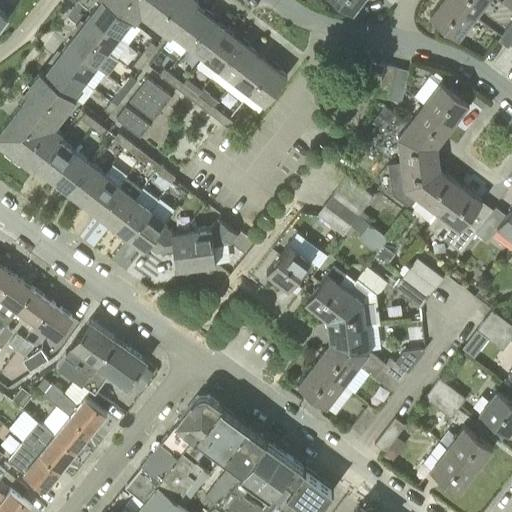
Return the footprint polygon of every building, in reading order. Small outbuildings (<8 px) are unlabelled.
[(100,0),(90,13),(119,35),(131,20),(106,0),(100,0)] [(106,0),(131,20),(134,22),(145,8),(153,14),(149,20),(170,36),(173,32),(174,31),(173,31),(194,3),(196,3),(198,0),(106,0)] [(338,0),(352,11),(360,0),(338,0)] [(475,15),(455,0),(441,0),(430,15),(458,37),(475,15)] [(455,0),(475,15),(486,0),(455,0)] [(511,0),(501,0),(511,8),(511,0)] [(196,3),(194,3),(173,31),(174,31),(173,32),(188,44),(211,15),(196,3)] [(0,9),(0,26),(8,16),(0,9)] [(78,29),(107,51),(119,35),(90,13),(78,29)] [(211,15),(188,44),(203,55),(225,26),(211,15)] [(511,20),(498,39),(508,47),(511,41),(511,20)] [(225,26),(203,55),(219,67),(241,38),(225,26)] [(67,43),(96,66),(108,75),(119,60),(107,51),(78,29),(67,43)] [(241,38),(219,67),(234,78),(256,50),(241,38)] [(151,40),(141,53),(148,57),(157,45),(151,40)] [(55,58),(84,81),(96,66),(67,43),(55,58)] [(256,50),(234,78),(249,90),(271,61),(256,50)] [(148,57),(141,53),(133,63),(139,68),(148,57)] [(43,74),(75,100),(77,98),(73,95),(84,81),(55,58),(44,73),(43,74)] [(382,73),(385,63),(372,59),(369,70),(382,73)] [(271,61),(249,90),(265,102),(287,74),(271,61)] [(385,63),(382,73),(383,73),(377,96),(388,99),(397,66),(385,63)] [(171,81),(176,75),(164,66),(159,73),(171,81)] [(397,66),(388,99),(401,102),(410,69),(397,66)] [(0,143),(34,170),(37,166),(60,137),(63,133),(49,123),(55,115),(60,119),(75,100),(43,74),(44,73),(40,70),(24,91),(28,94),(0,130),(0,143)] [(131,73),(122,85),(128,90),(137,78),(131,73)] [(176,75),(171,81),(182,90),(187,84),(176,75)] [(154,118),(172,95),(148,76),(129,100),(154,118)] [(424,101),(453,123),(469,101),(440,79),(424,101)] [(187,84),(182,90),(194,99),(199,93),(187,84)] [(128,90),(122,85),(113,97),(119,102),(128,90)] [(210,102),(199,93),(194,99),(205,108),(210,102)] [(119,102),(113,97),(104,108),(111,113),(119,102)] [(408,122),(437,144),(453,123),(424,101),(408,122)] [(458,120),(467,127),(483,108),(475,101),(458,120)] [(210,102),(205,108),(216,117),(221,111),(210,102)] [(140,136),(150,123),(126,105),(116,117),(140,136)] [(383,129),(395,113),(385,105),(372,121),(383,129)] [(80,117),(92,126),(97,120),(85,111),(80,117)] [(221,111),(216,117),(228,126),(233,120),(221,111)] [(97,120),(92,126),(103,135),(108,129),(97,120)] [(402,161),(438,156),(437,144),(408,122),(399,133),(402,161)] [(113,137),(125,146),(130,140),(118,131),(113,137)] [(52,178),(74,149),(60,137),(37,166),(52,178)] [(130,140),(125,146),(136,155),(141,148),(130,140)] [(141,148),(136,155),(147,164),(152,157),(141,148)] [(68,189),(90,161),(74,149),(52,178),(68,189)] [(412,207),(420,196),(441,168),(440,167),(438,156),(402,161),(388,162),(392,192),(412,207)] [(152,157),(147,164),(159,172),(164,166),(152,157)] [(82,201),(104,172),(90,161),(68,189),(82,201)] [(159,172),(161,174),(171,182),(176,175),(164,166),(159,172)] [(439,211),(460,183),(441,168),(420,196),(439,211)] [(98,213),(120,184),(104,172),(82,201),(98,213)] [(171,182),(161,174),(153,188),(161,194),(171,182)] [(347,174),(339,185),(366,206),(374,194),(347,174)] [(460,251),(476,231),(493,208),(460,183),(439,211),(427,226),(460,251)] [(113,224),(135,195),(120,184),(98,213),(113,224)] [(366,206),(339,185),(332,194),(369,223),(370,222),(369,221),(373,216),(364,208),(366,206)] [(369,223),(332,194),(325,203),(352,224),(362,232),(369,223)] [(128,236),(151,207),(135,195),(113,224),(128,236)] [(352,224),(325,203),(317,213),(344,234),(352,224)] [(511,234),(511,204),(506,213),(496,205),(493,208),(476,231),(486,239),(498,224),(511,234)] [(147,244),(163,224),(166,219),(151,207),(128,236),(144,248),(147,244)] [(211,226),(191,229),(196,264),(216,262),(213,244),(231,242),(238,233),(218,217),(211,226)] [(388,237),(369,223),(362,233),(359,237),(377,251),(388,237)] [(196,264),(191,229),(171,231),(163,224),(147,244),(156,251),(174,249),(177,267),(196,264)] [(289,242),(266,270),(289,288),(311,259),(289,242)] [(393,253),(382,245),(377,252),(387,260),(393,253)] [(410,267),(436,287),(444,276),(418,256),(410,267)] [(0,291),(14,272),(0,262),(0,291)] [(327,317),(357,279),(346,272),(334,262),(305,300),(327,317)] [(357,279),(327,317),(329,330),(365,324),(380,322),(376,291),(382,288),(387,280),(368,265),(357,279)] [(436,287),(410,267),(403,275),(429,295),(436,287)] [(462,272),(456,268),(452,274),(458,278),(462,272)] [(14,272),(0,291),(0,320),(5,325),(18,307),(33,286),(14,272)] [(429,295),(403,275),(395,286),(421,306),(429,295)] [(289,287),(294,292),(299,285),(294,281),(289,287)] [(33,286),(18,307),(37,321),(53,300),(33,286)] [(53,300),(37,321),(58,336),(73,315),(53,300)] [(511,323),(492,308),(485,318),(511,338),(511,336),(511,323)] [(84,382),(117,337),(90,317),(57,362),(84,382)] [(511,338),(485,318),(477,328),(503,349),(511,338)] [(385,362),(369,350),(365,324),(329,330),(330,341),(330,342),(358,363),(375,376),(382,366),(401,380),(426,348),(426,346),(405,349),(396,360),(390,355),(385,362)] [(7,325),(0,334),(0,344),(2,346),(13,330),(7,325)] [(10,343),(18,349),(26,338),(18,332),(10,343)] [(109,371),(111,373),(127,384),(146,358),(130,347),(117,337),(84,382),(95,390),(109,371)] [(26,338),(18,349),(26,355),(34,344),(26,338)] [(358,363),(330,342),(315,361),(343,382),(358,363)] [(30,370),(48,358),(42,349),(24,360),(30,370)] [(155,369),(144,361),(129,380),(140,389),(155,369)] [(343,382),(315,361),(298,383),(326,405),(343,382)] [(382,366),(375,376),(394,390),(401,380),(382,366)] [(440,376),(432,386),(458,406),(466,396),(440,376)] [(44,392),(70,413),(91,430),(106,411),(85,394),(78,403),(52,382),(44,392)] [(23,406),(32,393),(22,385),(12,397),(23,406)] [(458,406),(432,386),(424,396),(450,416),(458,406)] [(511,399),(497,388),(480,411),(508,432),(511,426),(511,399)] [(378,410),(390,395),(386,392),(375,407),(378,410)] [(159,442),(178,457),(221,404),(210,395),(197,395),(159,442)] [(368,402),(351,424),(361,432),(378,410),(375,407),(368,402)] [(221,404),(178,457),(156,484),(176,501),(178,499),(184,504),(209,472),(196,461),(209,444),(222,454),(246,423),(221,404)] [(91,430),(70,413),(55,432),(76,449),(91,430)] [(395,415),(374,442),(385,450),(406,423),(395,415)] [(23,438),(24,439),(60,468),(76,449),(55,432),(38,419),(23,438)] [(246,423),(222,454),(231,461),(206,495),(215,504),(266,437),(246,423)] [(447,446),(476,468),(493,445),(464,423),(447,446)] [(266,437),(215,504),(223,511),(222,511),(230,511),(232,509),(229,507),(240,493),(242,494),(252,481),(253,483),(264,469),(266,469),(281,448),(266,437)] [(60,468),(24,439),(10,456),(25,468),(24,470),(45,487),(60,468)] [(178,457),(159,442),(137,469),(156,484),(178,457)] [(476,468),(447,446),(430,468),(459,490),(476,468)] [(232,509),(230,511),(267,511),(304,465),(281,448),(266,469),(264,469),(253,483),(271,496),(262,508),(242,494),(240,493),(229,507),(232,509)] [(0,464),(0,509),(3,511),(24,511),(31,504),(10,487),(6,493),(0,488),(0,476),(6,469),(0,464)] [(304,465),(267,511),(314,511),(334,487),(304,465)] [(143,500),(134,511),(133,511),(193,511),(188,507),(184,504),(178,499),(176,501),(156,484),(137,469),(125,485),(143,500)] [(252,481),(242,494),(262,508),(271,496),(253,483),(252,481)]
